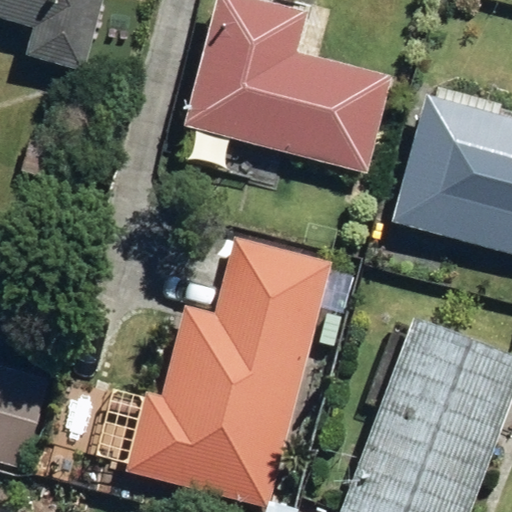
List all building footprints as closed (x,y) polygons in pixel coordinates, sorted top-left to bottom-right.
[(24,57),(80,73),(100,0),(0,0),(0,20),(32,29),(24,57)] [(211,0),(179,129),(360,175),(384,80),(288,55),(297,17),(233,0),(211,0)] [(431,105),(423,102),(390,227),(511,259),(511,125),(493,121),(495,108),(434,92),(431,105)] [(123,474),(263,509),(314,310),(340,316),(350,278),(324,270),(325,264),(229,239),(209,317),(182,309),(159,399),(142,394),(141,405),(115,398),(98,460),(124,467),(123,474)] [(511,362),(407,324),(336,511),(337,511),(463,511),(511,384),(511,362)] [(0,467),(22,474),(47,381),(0,367),(0,467)]
